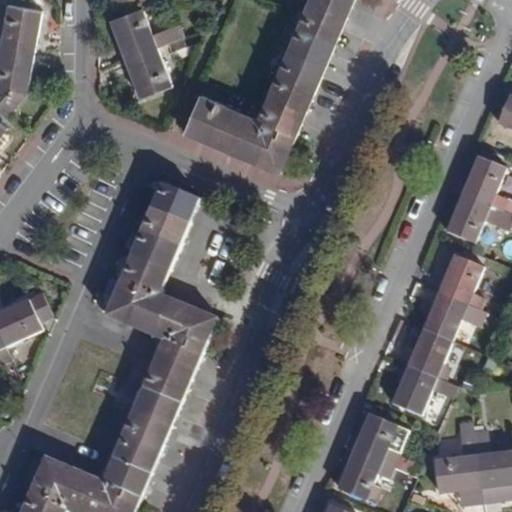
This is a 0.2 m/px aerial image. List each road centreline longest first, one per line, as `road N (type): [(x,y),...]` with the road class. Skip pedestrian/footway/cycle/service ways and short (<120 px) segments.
road 1 (residential): [(511,23),(303,511)]
road 2 (residential): [(146,145),(0,492)]
road 3 (residential): [(314,214),(273,273),(242,388),(189,511)]
road 4 (residential): [(314,214),(388,48),(422,0)]
road 5 (residential): [(314,214),(146,145)]
road 6 (residential): [(90,130),(71,140),(0,233)]
road 7 (residential): [(83,0),(90,130)]
